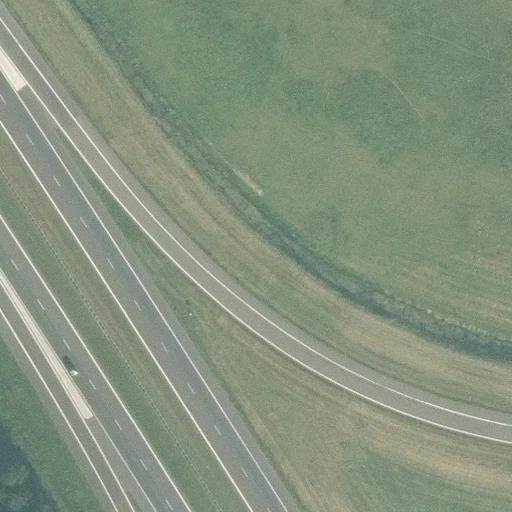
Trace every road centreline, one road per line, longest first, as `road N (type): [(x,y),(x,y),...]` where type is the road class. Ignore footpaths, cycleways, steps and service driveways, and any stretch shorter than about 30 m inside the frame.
road 1 (motorway): [(511,434),(412,409),(350,381),(230,305),(121,194),(0,37)]
road 2 (motorway): [(269,511),(0,102)]
road 3 (motorway): [(0,251),(165,511)]
road 4 (motorway): [(0,283),(123,511)]
